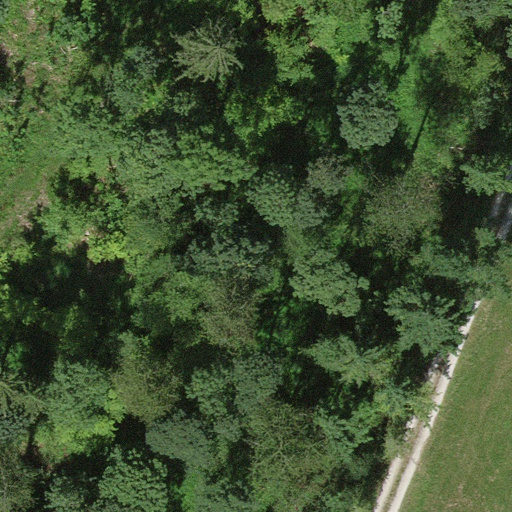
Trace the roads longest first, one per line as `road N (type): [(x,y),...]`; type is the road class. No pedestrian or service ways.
road 1 (track): [(511,172),(377,511)]
road 2 (track): [(0,244),(135,50),(159,0)]
